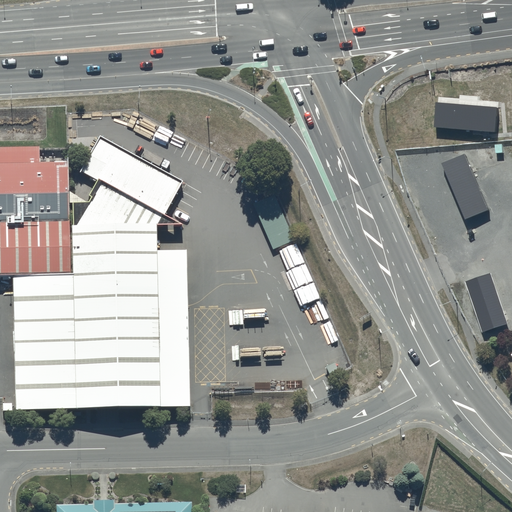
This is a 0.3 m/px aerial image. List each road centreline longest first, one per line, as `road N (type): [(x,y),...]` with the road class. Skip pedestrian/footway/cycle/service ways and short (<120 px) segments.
road 1 (unclassified): [(448,381),(310,436),(0,450)]
road 2 (trunk): [(366,253),(285,132),(231,90),(165,78),(0,86)]
road 3 (trunk): [(284,49),(0,68)]
road 4 (trunk): [(3,32),(264,7)]
road 5 (secondary): [(366,253),(284,49)]
road 6 (secondary): [(342,117),(382,212),(410,314)]
road 7 (trunk): [(511,16),(311,45)]
road 8 (trunk): [(511,41),(385,67),(358,88),(342,117)]
